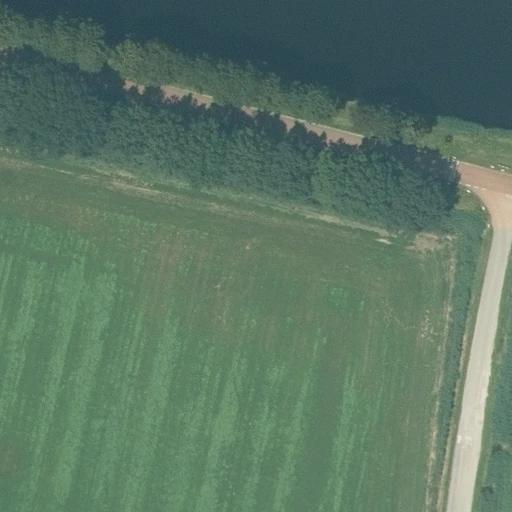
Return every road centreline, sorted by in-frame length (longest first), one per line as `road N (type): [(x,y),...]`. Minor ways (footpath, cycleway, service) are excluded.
road 1 (tertiary): [(511,187),(0,57)]
road 2 (track): [(511,188),(455,511)]
